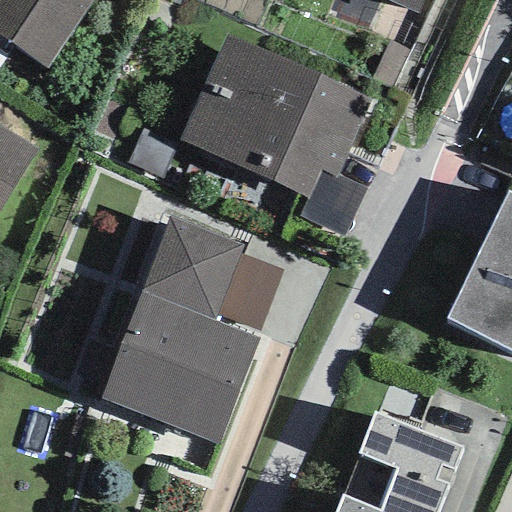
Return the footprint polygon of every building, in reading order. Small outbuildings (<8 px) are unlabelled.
[(0,0),(0,37),(46,68),(91,0),(0,0)] [(384,0),(417,14),(423,0),(384,0)] [(366,97),(224,36),(178,141),(309,198),(320,173),(331,177),(366,97)] [(0,127),(0,210),(36,150),(0,127)] [(511,195),(507,193),(446,318),(511,350),(511,195)] [(238,254),(241,246),(169,219),(99,401),(217,446),(258,340),(212,322),(214,316),(238,254)] [(281,270),(238,254),(214,316),(256,330),(281,270)] [(437,511),(462,448),(372,414),(334,511),(437,511)]
